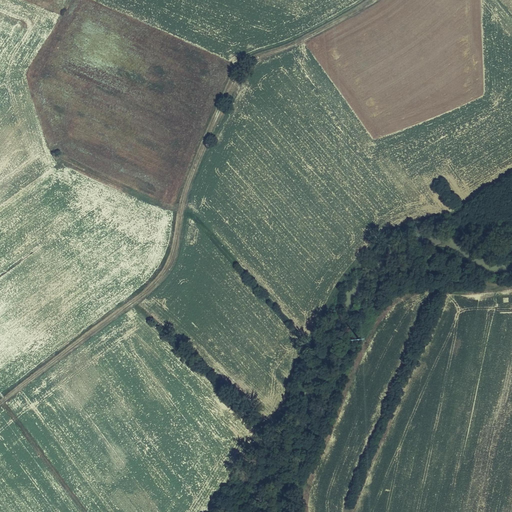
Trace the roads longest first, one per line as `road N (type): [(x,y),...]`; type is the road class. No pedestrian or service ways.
road 1 (track): [(0,401),(157,284),(181,197),(243,60),(373,0)]
road 2 (track): [(0,401),(84,511)]
